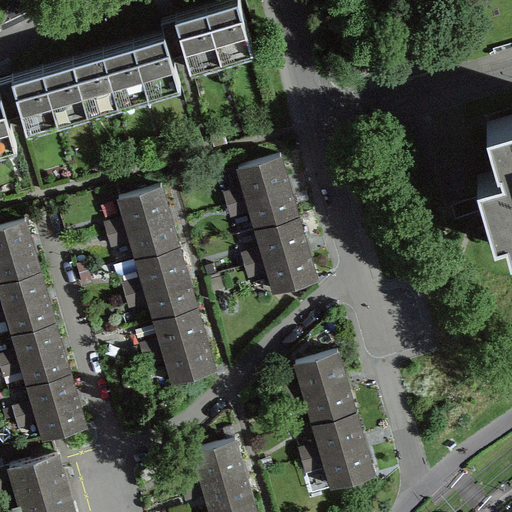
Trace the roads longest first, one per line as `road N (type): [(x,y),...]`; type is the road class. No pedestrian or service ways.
road 1 (residential): [(352,260),(178,427),(109,449)]
road 2 (residential): [(109,449),(40,204)]
road 3 (residential): [(317,129),(511,70)]
road 4 (residential): [(421,490),(378,324)]
road 5 (residential): [(317,129),(352,260)]
road 6 (residential): [(285,0),(317,129)]
road 7 (residential): [(0,45),(115,0)]
